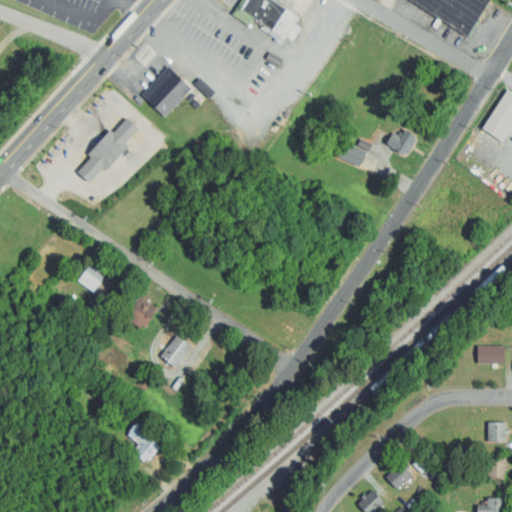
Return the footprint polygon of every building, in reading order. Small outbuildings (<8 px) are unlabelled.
[(248,0),(270,0),(298,17),(284,39),(241,12),(248,0)] [(409,0),(465,36),(488,0),(409,0)] [(173,72),(191,89),(165,118),(146,101),(173,72)] [(506,90),(511,93),(511,124),(500,142),(480,129),(506,90)] [(127,119),(139,129),(125,144),(128,147),(106,170),(103,168),(89,183),(78,173),(92,158),(88,155),(110,130),(113,133),(127,119)] [(386,145),(404,156),(416,136),(406,130),(399,140),(391,136),(386,145)] [(365,151),(341,141),(334,157),(359,167),(365,151)] [(89,266),(105,277),(96,289),(81,277),(89,266)] [(136,300),(154,312),(145,326),(126,314),(136,300)] [(176,336),(191,347),(175,368),(160,357),(176,336)] [(504,346),(505,363),(477,364),(477,347),(504,346)] [(505,421),(506,441),(488,441),(487,421),(505,421)] [(136,423),(160,442),(144,461),(135,454),(143,444),(129,432),(136,423)] [(487,458),(500,458),(500,454),(505,454),(505,478),(487,478),(487,458)] [(402,460),(409,467),(407,470),(411,475),(396,489),(384,477),(402,460)] [(373,490),(384,502),(373,511),(365,511),(358,504),(373,490)] [(505,493),(505,511),(476,511),(476,503),(487,503),(487,496),(500,496),(500,493),(505,493)]
